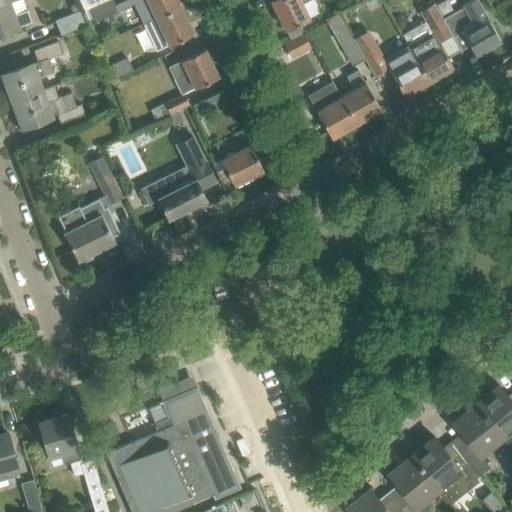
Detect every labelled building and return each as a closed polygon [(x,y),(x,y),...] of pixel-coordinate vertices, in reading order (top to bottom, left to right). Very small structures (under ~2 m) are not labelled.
[(77,0),(82,10),(104,0),(77,0)] [(112,0),(109,0),(90,8),(95,21),(117,11),(134,3),(137,9),(140,16),(144,23),(155,18),(181,6),(177,0),(123,0),(114,4),(112,0)] [(314,0),(273,0),(271,1),(285,29),(320,11),(314,0)] [(434,2),(433,2),(451,33),(451,32),(454,37),(462,32),(475,55),(500,40),(477,0),(469,0),(463,4),(464,6),(443,17),(434,2)] [(9,2),(0,5),(0,33),(31,22),(27,10),(14,15),(9,2)] [(409,45),(408,45),(429,81),(453,67),(438,40),(451,33),(433,2),(420,10),(426,19),(402,33),(409,45)] [(155,18),(144,23),(151,38),(157,50),(175,41),(193,33),(181,6),(155,18)] [(88,8),(81,11),(85,21),(92,18),(88,8)] [(84,24),(79,11),(55,20),(61,33),(84,24)] [(338,41),(339,40),(353,65),(365,58),(353,39),(350,34),(350,33),(338,12),(326,19),(338,41)] [(368,31),(353,39),(365,58),(374,74),(388,66),(404,95),(429,81),(408,45),(384,59),(368,31)] [(304,33),(302,34),(284,43),(291,57),(311,47),(304,33)] [(62,53),(58,41),(33,50),(38,61),(3,74),(12,100),(44,88),(40,77),(54,72),(48,58),(62,53)] [(168,66),(174,79),(180,94),(218,76),(205,48),(168,66)] [(132,69),(127,57),(103,68),(108,80),(132,69)] [(354,89),(341,97),(356,123),(381,109),(358,69),(346,76),(354,89)] [(333,82),(308,95),(316,110),(332,137),(356,123),(341,97),(335,86),(333,82)] [(44,88),(12,100),(22,127),(57,114),(61,125),(85,116),(81,104),(76,106),(70,91),(58,96),(53,85),(47,87),(44,88)] [(225,90),(206,98),(193,104),(199,116),(230,102),(225,90)] [(184,93),(165,102),(150,109),(155,120),(167,114),(178,110),(189,104),(184,93)] [(162,177),(140,188),(148,204),(159,198),(169,217),(206,199),(200,188),(216,181),(193,136),(175,144),(186,165),(194,181),(170,193),(162,177)] [(221,159),(213,163),(220,178),(229,173),(234,185),(264,170),(250,144),(221,159)] [(103,155),(89,162),(104,192),(105,195),(108,193),(112,202),(124,196),(103,155)] [(67,232),(65,233),(78,259),(79,258),(82,262),(93,257),(91,252),(115,240),(113,236),(120,233),(107,207),(104,208),(99,199),(80,208),(87,222),(67,232)] [(157,430),(106,452),(131,511),(169,511),(214,493),(215,498),(240,487),(197,385),(175,395),(170,384),(158,389),(163,400),(169,416),(154,423),(157,430)] [(511,400),(499,385),(476,403),(503,436),(511,429),(511,400)] [(466,438),(456,445),(480,475),(490,467),(480,455),(503,436),(476,403),(453,422),(466,438)] [(39,422),(45,441),(49,456),(62,452),(65,465),(70,463),(74,476),(84,473),(95,511),(108,511),(93,459),(82,462),(73,430),(74,430),(72,426),(71,427),(67,414),(39,422)] [(7,432),(0,433),(0,481),(7,479),(20,476),(12,451),(7,432)] [(480,475),(456,445),(447,452),(435,436),(411,455),(438,488),(450,503),(479,481),(477,478),(480,475)] [(402,490),(391,498),(403,511),(426,511),(428,511),(429,507),(428,504),(424,500),(438,488),(411,455),(388,473),(402,490)] [(21,484),(29,511),(42,511),(33,480),(21,484)] [(403,511),(391,498),(383,504),(370,488),(346,507),(350,511),(403,511)] [(225,511),(221,503),(202,511),(225,511)]
